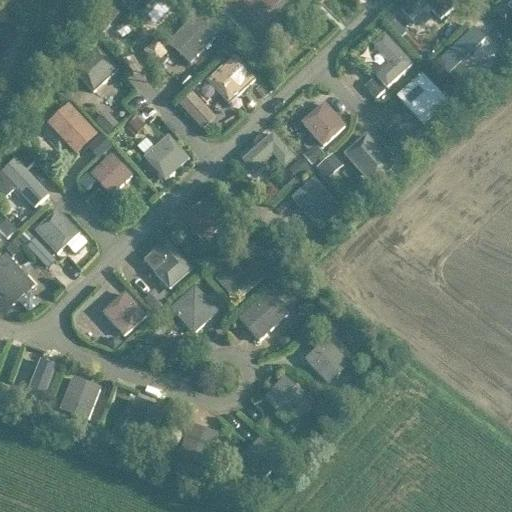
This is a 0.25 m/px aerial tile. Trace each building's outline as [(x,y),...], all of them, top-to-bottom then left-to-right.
[(164,0),(124,0),(122,3),(143,23),(164,0)] [(454,10),(445,0),(412,0),(401,12),(412,24),(429,9),(441,22),(454,10)] [(217,39),(195,18),(168,47),(190,68),(217,39)] [(474,31),(437,66),(448,78),(485,43),(474,31)] [(414,67),(386,35),(372,48),(389,66),(375,78),(387,91),(414,67)] [(119,75),(97,50),(72,73),(94,97),(119,75)] [(236,101),(250,87),(263,101),(275,89),(260,75),(255,80),(235,60),(209,85),(224,100),(223,102),(228,107),(230,107),(235,102),(236,101)] [(449,105),(423,76),(397,99),(423,128),(449,105)] [(324,151),(347,130),(325,106),(302,127),(324,151)] [(76,159),(99,138),(69,107),(47,128),(76,159)] [(0,146),(12,127),(7,124),(0,119),(0,146)] [(136,138),(146,130),(137,120),(128,129),(131,133),(130,133),(134,138),(135,136),(136,138)] [(296,162),(274,136),(242,163),(253,176),(273,159),(284,172),(296,162)] [(373,189),(396,169),(367,137),(344,157),(373,189)] [(190,162),(169,138),(144,161),(165,185),(190,162)] [(103,140),(94,149),(103,158),(112,149),(103,140)] [(20,152),(12,160),(17,165),(26,175),(34,167),(20,152)] [(134,179),(113,157),(91,178),(112,200),(134,179)] [(17,165),(3,178),(13,188),(35,212),(48,200),(26,176),(26,175),(17,165)] [(87,179),(79,186),(87,195),(95,188),(87,179)] [(320,232),(342,212),(315,182),(293,202),(320,232)] [(229,223),(208,199),(183,222),(204,246),(229,223)] [(58,258),(80,238),(59,214),(36,234),(58,258)] [(9,224),(0,232),(0,233),(9,243),(18,235),(9,224)] [(34,241),(26,249),(37,261),(45,253),(34,241)] [(193,273),(167,242),(154,253),(165,267),(154,276),(170,294),(193,273)] [(293,264),(286,255),(275,264),(283,273),(293,264)] [(0,265),(0,294),(13,308),(34,289),(7,259),(0,265)] [(245,276),(235,266),(216,283),(237,306),(267,280),(256,267),(245,276)] [(217,315),(196,291),(172,312),(194,336),(217,315)] [(148,320),(126,295),(102,316),(125,340),(148,320)] [(289,318),(270,296),(239,322),(259,345),(289,318)] [(307,363),(328,387),(350,367),(328,343),(307,363)] [(58,369),(41,363),(24,406),(41,412),(58,369)] [(102,391),(74,380),(61,412),(89,425),(102,391)] [(265,402),(287,422),(306,400),(285,381),(265,402)] [(0,403),(3,405),(10,389),(0,384),(0,403)] [(166,412),(135,401),(122,437),(152,449),(166,412)] [(179,460),(208,471),(220,437),(191,427),(179,460)] [(243,463),(264,482),(282,462),(260,443),(243,463)] [(172,455),(159,450),(155,461),(167,466),(172,455)]
